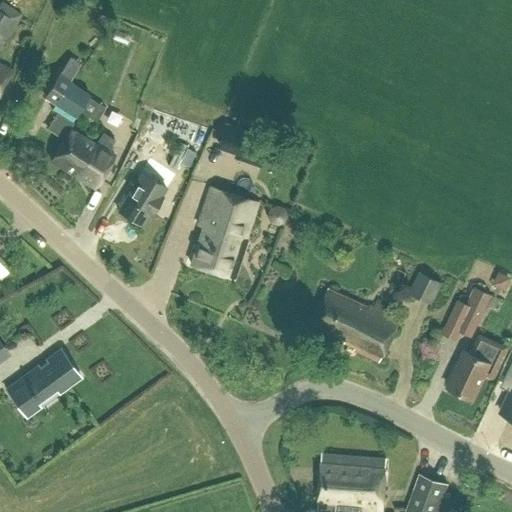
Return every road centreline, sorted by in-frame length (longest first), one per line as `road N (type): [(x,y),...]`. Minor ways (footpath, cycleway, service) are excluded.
road 1 (residential): [(238,425),(168,341),(0,185)]
road 2 (residential): [(511,474),(355,394),(315,389),(238,425)]
